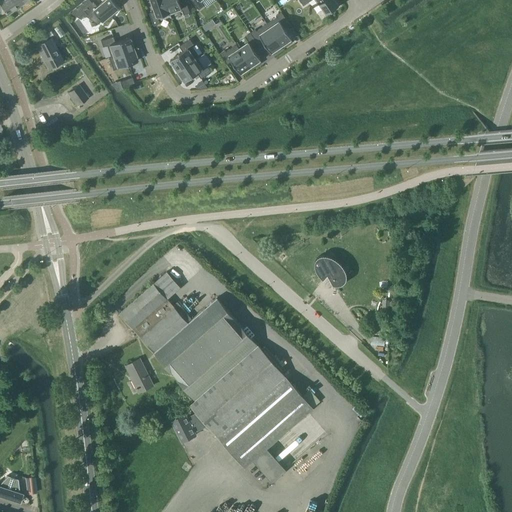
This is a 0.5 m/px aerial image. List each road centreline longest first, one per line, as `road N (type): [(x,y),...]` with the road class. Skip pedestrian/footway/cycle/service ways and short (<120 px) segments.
road 1 (secondary): [(0,204),(511,154)]
road 2 (secondary): [(511,136),(0,185)]
road 3 (unclassified): [(64,314),(157,239),(207,227),(377,371)]
road 4 (residential): [(131,0),(157,66),(190,97),(251,86),(360,8)]
road 5 (tertiary): [(64,314),(43,212),(0,81)]
road 6 (unknown): [(415,511),(469,295)]
road 7 (tertiary): [(92,511),(64,314)]
